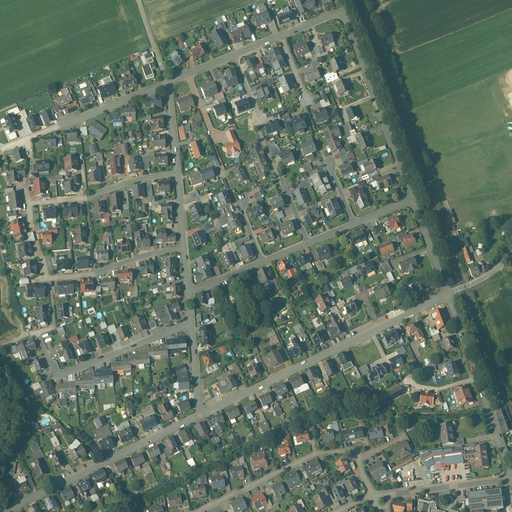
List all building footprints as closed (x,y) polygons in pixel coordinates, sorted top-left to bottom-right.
[(302,4),(300,0),(295,2),(301,16),(308,13),(308,12),(305,13),(302,4)] [(302,4),(305,13),(308,12),(316,9),(316,8),(313,1),(313,0),(302,4)] [(265,8),(260,10),(262,14),(254,18),(258,28),(264,25),(265,27),(268,26),(267,24),(270,23),(269,19),(266,13),(267,12),(265,8)] [(294,19),(298,17),(295,9),(292,10),(291,8),(288,9),(290,12),(294,19)] [(280,25),(294,20),(294,19),(290,12),(277,17),(280,25)] [(216,19),(221,32),(227,29),(224,21),(227,20),(225,15),(216,19)] [(247,20),(242,22),(244,28),(246,27),(248,32),(251,30),(247,20)] [(244,28),(238,30),(239,31),(242,40),(250,36),(248,32),(246,27),(244,28)] [(232,34),(231,35),(233,40),(235,44),(243,41),(242,40),(239,31),(232,34)] [(220,32),(211,37),(216,45),(217,45),(220,49),(219,50),(219,51),(228,46),(220,32)] [(330,34),(319,39),(323,47),(334,43),(330,34)] [(180,49),(184,47),(179,36),(175,37),(180,49)] [(202,45),(195,49),(200,58),(207,54),(204,48),(204,49),(202,45)] [(303,46),(294,50),(297,58),(309,53),(306,45),(302,46),(303,46)] [(321,47),(318,49),(317,47),(313,49),(315,55),(319,53),(320,55),(324,54),(321,47)] [(200,58),(195,49),(189,52),(191,56),(191,57),(193,61),(200,58)] [(278,49),(268,53),(269,55),(270,55),(272,60),(272,61),(281,57),(278,49)] [(185,62),(178,52),(171,56),(178,67),(185,62)] [(148,66),(142,68),(146,80),(154,77),(151,71),(156,69),(151,55),(145,57),(148,66)] [(272,61),(274,66),(273,66),(276,72),(285,68),(281,57),(272,61)] [(259,59),(261,65),(265,75),(268,73),(265,65),(262,58),(259,59)] [(261,65),(257,66),(255,59),(245,64),(252,82),(261,78),(260,76),(265,75),(261,65)] [(313,62),(311,63),(314,71),(317,70),(316,68),(320,66),(318,60),(313,62)] [(339,60),(330,63),(332,68),(334,73),(335,73),(343,69),(339,60)] [(223,80),(224,80),(223,80),(225,85),(227,89),(237,85),(234,77),(235,76),(233,70),(224,74),(226,79),(223,80)] [(314,71),(304,75),(308,84),(320,79),(317,70),(314,71)] [(127,77),(122,79),(123,81),(119,82),(122,91),(123,91),(136,86),(131,73),(126,75),(127,77)] [(334,73),(329,75),(329,74),(324,77),(327,84),(331,83),(338,80),(335,73),(334,73)] [(280,81),(279,81),(285,94),(294,90),(289,77),(280,81)] [(109,78),(104,80),(106,87),(97,90),(101,99),(115,94),(114,91),(113,86),(109,78)] [(223,79),(217,81),(219,87),(222,86),(225,85),(223,80),(224,80),(223,80),(223,79)] [(271,80),(264,83),(265,87),(266,86),(267,88),(273,86),(272,84),(271,80)] [(342,83),(336,85),(340,96),(351,92),(347,81),(342,83)] [(213,85),(201,90),(205,100),(211,97),(217,95),(217,94),(213,85)] [(265,87),(256,91),(261,103),(268,100),(267,97),(270,96),(267,88),(266,86),(265,87)] [(69,87),(64,89),(64,90),(66,89),(69,96),(72,95),(69,87)] [(64,90),(61,91),(64,98),(56,101),(59,109),(66,106),(69,105),(68,104),(72,102),(69,96),(66,89),(64,90)] [(89,89),(83,92),(86,97),(78,100),(81,107),(95,102),(93,98),(89,89)] [(221,92),(217,94),(217,95),(211,97),(214,103),(217,102),(224,99),(222,94),(221,92)] [(155,100),(145,101),(145,110),(160,108),(159,98),(155,99),(155,100)] [(189,98),(181,101),(177,102),(181,113),(188,110),(189,111),(190,110),(189,107),(192,106),(189,98)] [(241,102),(234,105),(238,115),(249,110),(245,101),(241,102)] [(213,109),(217,119),(226,115),(222,105),(219,106),(213,109)] [(354,109),(346,112),(350,122),(354,120),(358,118),(354,109)] [(134,110),(121,111),(121,115),(122,120),(131,119),(131,122),(135,121),(134,110)] [(325,110),(321,111),(320,110),(317,112),(318,112),(314,114),(317,124),(328,119),(325,110)] [(49,111),(41,114),(46,125),(53,122),(51,116),(49,111)] [(280,114),(275,115),(278,124),(280,128),(285,126),(280,114)] [(121,115),(111,115),(111,116),(112,124),(122,123),(122,120),(121,115)] [(288,115),(282,118),(285,124),(291,122),(288,115)] [(4,120),(7,127),(15,124),(12,116),(4,120)] [(36,117),(26,120),(28,124),(27,124),(29,128),(31,131),(40,127),(36,117)] [(162,118),(153,119),(153,127),(150,128),(150,131),(163,130),(162,118)] [(302,119),(291,123),(295,134),(295,133),(299,131),(299,132),(303,130),(306,129),(302,119)] [(107,131),(94,122),(87,131),(88,132),(89,131),(97,136),(95,138),(100,141),(107,131)] [(351,123),(346,125),(349,133),(354,130),(351,123)] [(15,124),(7,127),(10,135),(14,133),(18,132),(15,124)] [(278,124),(264,129),(268,139),(282,133),(280,128),(278,124)] [(333,128),(324,132),(329,146),(339,142),(336,136),(340,135),(337,128),(333,129),(333,128)] [(72,132),(71,132),(70,132),(70,133),(66,133),(67,142),(76,141),(76,135),(75,132),(73,132),(72,132)] [(17,139),(14,133),(10,135),(7,136),(10,142),(17,139)] [(235,142),(231,133),(226,135),(229,145),(235,142)] [(361,133),(354,136),(357,142),(358,142),(356,138),(362,136),(361,133)] [(371,149),(365,135),(362,136),(356,138),(358,142),(362,152),(371,149)] [(163,137),(153,138),(154,148),(158,147),(158,146),(164,146),(164,147),(163,137)] [(54,139),(42,140),(43,148),(55,147),(54,139)] [(198,142),(190,145),(196,160),(203,158),(198,142)] [(239,151),(235,142),(229,145),(225,146),(229,155),(239,151)] [(339,142),(329,146),(332,154),(342,150),(339,142)] [(274,143),(267,145),(270,151),(276,149),(278,148),(277,145),(275,146),(274,143)] [(312,143),(301,148),(305,157),(316,153),(315,150),(315,149),(312,143)] [(89,146),(91,154),(97,153),(95,144),(89,146)] [(257,144),(248,147),(251,153),(259,149),(257,144)] [(251,153),(250,153),(253,160),(252,160),(251,159),(247,161),(249,165),(254,163),(263,160),(262,156),(263,156),(260,149),(259,149),(251,153)] [(279,156),(276,149),(270,151),(273,158),(279,156)] [(345,150),(338,153),(340,159),(347,156),(345,150)] [(22,152),(13,155),(16,163),(24,161),(22,152)] [(290,152),(279,157),(283,166),(294,162),(290,152)] [(154,154),(142,157),(143,157),(143,164),(147,163),(154,162),(155,167),(155,166),(166,165),(166,166),(167,166),(165,156),(154,157),(154,154)] [(347,156),(340,159),(342,164),(349,161),(347,156)] [(140,160),(129,162),(129,166),(131,166),(132,172),(141,171),(140,164),(143,164),(143,157),(139,158),(140,160)] [(76,159),(64,160),(65,173),(77,172),(77,168),(76,159)] [(263,160),(254,163),(259,174),(263,173),(263,174),(264,174),(270,172),(268,167),(266,168),(263,160)] [(376,161),(364,166),(366,173),(367,175),(372,173),(380,170),(376,161)] [(47,162),(40,163),(39,165),(37,165),(37,164),(37,173),(38,173),(42,172),(42,171),(48,170),(48,172),(47,162)] [(119,164),(110,166),(111,177),(120,175),(119,164)] [(309,164),(302,166),(305,173),(312,170),(309,164)] [(350,165),(339,170),(342,178),(353,173),(350,165)] [(241,168),(232,172),(238,185),(247,181),(241,168)] [(99,169),(91,170),(92,174),(89,175),(90,185),(100,184),(99,174),(100,174),(99,169)] [(210,170),(199,175),(202,183),(214,178),(210,170)] [(17,174),(8,175),(8,177),(7,177),(7,182),(9,182),(9,185),(19,184),(18,178),(18,174),(17,174)] [(314,183),(316,188),(318,187),(322,196),(332,192),(324,174),(315,178),(317,182),(314,183)] [(199,175),(188,179),(192,187),(202,183),(199,175)] [(380,180),(376,181),(380,191),(392,186),(388,176),(380,180)] [(308,180),(302,182),(305,189),(311,187),(310,185),(308,181),(308,180)] [(34,182),(33,182),(34,186),(35,196),(41,196),(45,196),(45,195),(43,181),(34,182)] [(357,184),(360,190),(362,189),(363,190),(368,188),(365,181),(357,184)] [(168,183),(158,184),(158,192),(165,192),(165,194),(169,193),(168,183)] [(72,184),(65,185),(66,194),(75,193),(74,186),(74,184),(72,184)] [(135,189),(133,189),(134,189),(134,195),(133,195),(134,200),(144,199),(144,198),(143,199),(142,192),(143,192),(143,188),(135,189)] [(369,207),(365,199),(366,198),(363,190),(362,189),(360,190),(357,191),(356,188),(349,191),(354,204),(357,203),(361,211),(369,207)] [(303,190),(295,193),(299,203),(298,203),(300,207),(309,203),(303,190)] [(196,192),(188,196),(191,202),(199,199),(196,192)] [(13,195),(8,196),(9,204),(21,202),(20,194),(13,195)] [(225,194),(216,198),(221,209),(225,207),(229,206),(226,198),(227,198),(225,194)] [(199,199),(202,205),(197,206),(197,207),(208,202),(207,195),(199,199)] [(119,196),(110,197),(111,208),(112,215),(116,214),(120,214),(120,207),(120,204),(121,204),(121,201),(120,201),(119,199),(119,196)] [(273,202),(270,203),(273,211),(277,210),(284,207),(281,199),(279,199),(273,202)] [(330,203),(326,205),(331,217),(341,213),(340,213),(337,207),(338,207),(335,201),(330,203)] [(21,202),(9,204),(10,212),(15,211),(22,210),(21,202)] [(103,204),(94,205),(95,210),(92,210),(93,221),(101,220),(101,215),(104,215),(103,204)] [(170,205),(160,206),(161,215),(164,215),(164,223),(172,222),(171,214),(170,205)] [(75,207),(72,207),(72,206),(68,207),(65,208),(65,207),(64,208),(65,208),(65,211),(64,211),(65,218),(68,218),(68,219),(74,219),(74,217),(76,217),(77,217),(76,214),(78,214),(78,209),(76,210),(76,207),(76,206),(75,206),(75,207)] [(197,206),(188,209),(194,222),(202,218),(197,207),(197,206)] [(225,207),(221,209),(221,210),(217,212),(220,218),(228,215),(225,207)] [(261,207),(249,212),(253,220),(264,215),(261,207)] [(47,210),(47,209),(41,209),(42,214),(43,214),(44,221),(46,220),(46,221),(51,221),(51,220),(55,220),(55,219),(55,216),(55,211),(55,208),(50,209),(50,210),(47,210)] [(311,211),(303,214),(308,226),(316,223),(313,216),(316,215),(314,210),(312,211),(311,211)] [(452,210),(445,212),(450,226),(456,223),(452,210)] [(234,217),(225,220),(231,233),(240,229),(234,217)] [(396,218),(387,222),(388,224),(387,224),(388,227),(389,226),(391,230),(394,228),(395,231),(401,229),(396,218)] [(278,221),(272,223),(274,228),(275,228),(281,226),(279,220),(278,221)] [(23,222),(11,224),(11,225),(10,227),(11,230),(12,230),(12,232),(13,232),(24,230),(23,222)] [(212,222),(202,225),(205,232),(200,234),(201,234),(213,229),(212,222)] [(291,223),(280,228),(284,237),(295,232),(291,223)] [(381,225),(373,228),(377,237),(383,235),(382,232),(384,232),(381,225)] [(24,230),(13,232),(14,240),(15,239),(16,240),(19,240),(20,239),(26,238),(25,234),(25,230),(24,230)] [(80,231),(74,232),(75,235),(73,235),(74,241),(75,241),(76,245),(84,244),(86,244),(85,238),(85,231),(80,231)] [(165,231),(155,232),(156,239),(156,244),(156,245),(175,243),(174,235),(165,236),(165,231)] [(270,232),(259,236),(263,245),(268,243),(274,241),(271,234),(270,231),(270,232)] [(361,232),(351,237),(352,240),(355,246),(359,244),(366,241),(361,232)] [(32,233),(25,234),(26,238),(26,243),(34,242),(32,233)] [(48,234),(46,234),(46,233),(44,234),(43,234),(41,234),(42,245),(51,244),(50,235),(50,233),(48,234)] [(200,233),(191,237),(196,249),(205,245),(201,234),(200,234),(200,233)] [(147,238),(143,239),(142,234),(135,235),(136,240),(135,240),(137,250),(149,248),(147,238)] [(407,237),(403,239),(406,247),(415,243),(412,235),(407,237)] [(352,240),(348,243),(352,251),(360,246),(359,244),(355,246),(352,240)] [(237,241),(230,245),(232,252),(240,248),(240,250),(241,250),(237,241)] [(124,244),(117,246),(118,255),(123,254),(123,253),(129,252),(129,253),(130,253),(128,243),(124,243),(124,244)] [(390,244),(386,246),(386,245),(383,247),(379,249),(382,257),(394,253),(390,244)] [(102,253),(100,254),(100,247),(99,247),(99,248),(95,248),(96,254),(97,259),(97,263),(98,263),(97,262),(103,262),(108,262),(107,253),(104,253),(102,253)] [(240,250),(244,261),(252,258),(248,247),(241,250),(240,250)] [(327,247),(316,252),(320,262),(320,263),(321,263),(332,258),(327,247)] [(23,249),(18,249),(19,259),(30,258),(30,255),(31,255),(30,251),(29,251),(29,249),(29,248),(23,249)] [(473,262),(468,248),(463,250),(468,264),(473,262)] [(233,266),(229,255),(221,258),(225,269),(233,266)] [(310,264),(306,256),(298,260),(302,267),(310,264)] [(213,277),(205,258),(195,262),(200,274),(191,278),(194,285),(213,277)] [(86,259),(80,259),(80,261),(76,261),(77,270),(87,269),(87,267),(87,262),(86,259)] [(413,259),(399,265),(403,274),(408,271),(409,274),(418,270),(417,268),(417,267),(413,259)] [(166,262),(162,262),(163,271),(166,270),(174,269),(176,269),(175,261),(166,262)] [(60,262),(60,263),(56,263),(57,266),(57,271),(60,271),(61,272),(65,271),(68,270),(68,262),(64,262),(60,262)] [(286,262),(278,265),(282,275),(288,272),(290,271),(286,262)] [(321,263),(320,263),(320,262),(315,264),(319,272),(325,269),(321,263)] [(148,264),(139,265),(140,273),(149,272),(152,272),(151,263),(148,264)] [(371,263),(359,269),(363,277),(375,271),(371,263)] [(392,272),(387,263),(381,265),(386,275),(392,272)] [(34,264),(24,265),(23,265),(22,266),(22,270),(23,270),(24,270),(25,276),(25,277),(29,276),(30,277),(33,277),(33,276),(35,276),(36,276),(36,275),(34,264),(35,264),(34,264)] [(477,266),(476,264),(473,265),(474,267),(472,268),(471,266),(468,267),(469,269),(472,277),(485,272),(483,266),(477,268),(477,266)] [(357,267),(350,270),(352,276),(358,273),(356,270),(358,269),(357,267)] [(174,269),(166,270),(166,274),(167,274),(168,279),(175,279),(174,269)] [(267,270),(258,274),(263,286),(272,282),(267,270)] [(130,272),(118,273),(119,283),(131,282),(130,272)] [(421,280),(417,281),(411,283),(414,292),(418,290),(419,292),(423,291),(423,290),(423,289),(424,287),(428,286),(425,277),(420,279),(421,280)] [(347,279),(340,282),(344,290),(352,286),(348,278),(347,279)] [(278,280),(272,282),(273,284),(276,292),(283,289),(278,280)] [(113,281),(100,282),(101,288),(108,287),(108,290),(114,289),(113,281)] [(91,282),(80,283),(81,294),(91,293),(92,293),(92,288),(91,282)] [(72,283),(67,284),(68,284),(64,284),(65,295),(73,295),(72,283)] [(61,284),(57,285),(58,295),(58,296),(65,295),(64,284),(61,285),(61,284)] [(158,289),(157,289),(158,293),(170,288),(169,284),(158,289)] [(383,287),(373,291),(378,301),(390,295),(385,286),(385,285),(383,287)] [(35,286),(27,286),(28,298),(36,298),(35,287),(35,286)] [(35,287),(36,298),(36,299),(44,298),(42,286),(35,287)] [(179,287),(170,288),(171,293),(171,298),(180,297),(179,287)] [(332,300),(328,292),(323,295),(324,297),(326,297),(328,302),(332,300)] [(206,296),(197,296),(198,306),(206,306),(206,300),(206,296)] [(324,297),(316,302),(319,309),(321,310),(323,313),(331,308),(328,302),(326,297),(324,297)] [(352,303),(343,307),(347,315),(356,311),(352,303)] [(67,307),(57,308),(58,320),(68,319),(67,307)] [(170,307),(162,310),(162,309),(153,312),(156,320),(158,319),(161,327),(176,321),(174,316),(173,314),(180,312),(177,307),(173,307),(171,308),(170,307)] [(46,309),(36,310),(37,322),(38,322),(38,325),(47,323),(47,321),(48,321),(47,317),(48,317),(47,313),(46,309)] [(436,320),(444,316),(442,311),(430,315),(433,321),(436,320)] [(142,316),(132,320),(135,329),(133,330),(135,336),(148,331),(142,316)] [(444,316),(436,320),(437,324),(436,325),(438,330),(448,326),(444,316)] [(315,329),(322,326),(319,317),(312,320),(315,329)] [(335,317),(330,319),(334,328),(339,325),(335,317)] [(154,323),(152,322),(148,323),(151,330),(156,328),(154,323)] [(339,325),(334,328),(332,328),(333,329),(337,337),(340,335),(344,333),(340,325),(339,325)] [(415,325),(406,329),(410,336),(414,334),(417,341),(418,340),(423,338),(420,331),(421,331),(418,326),(416,327),(415,325)] [(112,326),(107,328),(110,336),(115,333),(112,326)] [(62,327),(56,329),(59,337),(65,334),(62,327)] [(125,328),(116,332),(120,342),(128,338),(125,331),(126,331),(125,328)] [(209,328),(200,329),(201,339),(210,338),(209,328)] [(333,329),(328,331),(332,339),(337,337),(333,329)] [(399,329),(393,331),(399,342),(402,340),(401,338),(403,337),(399,329)] [(393,331),(383,337),(388,347),(399,342),(393,331)] [(323,333),(311,338),(313,343),(314,343),(316,347),(326,342),(323,337),(325,337),(323,333)] [(105,336),(96,339),(101,349),(109,346),(105,336)] [(276,336),(269,340),(272,347),(279,343),(276,336)] [(86,338),(77,342),(79,346),(87,343),(86,338)] [(210,338),(201,339),(202,348),(211,347),(210,338)] [(452,338),(443,341),(443,342),(445,347),(447,352),(456,349),(452,338)] [(184,339),(178,339),(178,341),(166,342),(166,346),(167,351),(170,350),(178,349),(179,352),(186,351),(184,339)] [(26,344),(18,348),(24,362),(33,358),(30,352),(29,350),(34,348),(31,340),(25,342),(26,344)] [(300,345),(297,340),(292,342),(296,351),(290,354),(292,359),(299,356),(305,353),(301,345),(300,345)] [(79,346),(79,347),(80,350),(81,350),(83,356),(92,353),(88,343),(87,343),(79,346)] [(374,343),(368,346),(371,352),(372,354),(378,351),(374,343)] [(360,347),(356,349),(361,358),(371,352),(368,346),(367,344),(363,346),(363,345),(360,347)] [(254,345),(247,349),(251,357),(258,354),(254,345)] [(160,349),(148,350),(148,355),(148,358),(160,357),(161,359),(167,359),(167,351),(166,346),(159,347),(160,349)] [(224,346),(218,349),(221,355),(227,352),(224,346)] [(406,353),(403,348),(396,351),(398,357),(399,356),(400,359),(403,358),(402,355),(406,353)] [(69,350),(66,352),(63,353),(64,356),(63,357),(65,364),(73,360),(69,350)] [(277,352),(268,357),(273,368),(283,364),(277,352)] [(211,354),(203,358),(207,368),(214,365),(216,364),(211,354)] [(351,363),(347,354),(339,358),(343,366),(350,363),(351,363)] [(141,357),(133,358),(133,357),(129,357),(130,361),(130,367),(143,366),(143,368),(149,367),(148,358),(148,355),(141,356),(141,357)] [(398,357),(389,361),(394,370),(403,365),(400,359),(399,356),(398,357)] [(412,356),(407,359),(411,368),(413,367),(413,368),(414,367),(417,365),(412,356),(413,356),(412,356)] [(123,363),(111,364),(111,370),(112,373),(124,372),(124,374),(131,374),(130,367),(130,361),(123,362),(123,363)] [(37,363),(33,365),(36,372),(39,371),(40,372),(44,370),(41,362),(37,363)] [(330,362),(323,365),(328,377),(333,375),(331,371),(334,370),(330,362)] [(343,366),(341,367),(344,372),(350,369),(349,368),(352,366),(350,363),(343,366)] [(455,364),(446,366),(448,374),(445,375),(447,380),(459,376),(457,372),(456,372),(454,365),(455,364)] [(214,365),(207,368),(206,369),(208,375),(217,371),(214,365)] [(375,369),(379,378),(387,374),(385,370),(384,371),(381,365),(374,368),(375,369)] [(434,365),(423,368),(425,374),(436,371),(434,365)] [(183,366),(175,370),(178,376),(186,372),(183,366)] [(255,366),(247,370),(252,379),(260,375),(255,366)] [(367,373),(369,372),(366,366),(359,369),(363,377),(368,375),(367,373)] [(112,373),(111,370),(107,370),(107,368),(100,368),(101,371),(93,372),(93,375),(94,386),(113,384),(112,373)] [(314,369),(306,373),(311,382),(319,378),(314,369)] [(369,379),(371,384),(380,380),(379,378),(375,369),(369,372),(367,373),(368,375),(370,379),(369,379)] [(178,377),(178,381),(187,380),(187,373),(178,377)] [(93,375),(86,376),(86,378),(74,379),(75,383),(75,387),(87,386),(87,390),(90,389),(90,390),(94,390),(94,386),(93,375)] [(230,378),(218,384),(219,387),(217,389),(220,396),(228,392),(229,392),(236,389),(233,382),(232,383),(230,378)] [(300,378),(290,382),(294,390),(298,389),(297,388),(303,385),(300,378)] [(319,378),(311,382),(316,391),(321,389),(324,387),(321,381),(320,379),(319,380),(319,378)] [(178,381),(177,381),(178,392),(189,391),(188,380),(187,380),(178,381)] [(49,382),(40,386),(44,394),(40,396),(42,400),(54,395),(53,391),(49,382)] [(68,385),(56,386),(56,389),(57,396),(57,395),(64,394),(69,394),(69,396),(76,395),(75,387),(75,383),(68,383),(68,385)] [(284,385),(274,390),(278,398),(282,396),(288,393),(284,385)] [(154,390),(150,392),(151,395),(163,391),(161,386),(158,387),(158,386),(153,388),(154,390)] [(401,387),(383,396),(386,403),(404,394),(401,387)] [(460,390),(456,391),(455,392),(457,399),(470,394),(469,393),(468,393),(466,388),(460,390)] [(435,395),(422,393),(420,405),(433,406),(442,404),(438,394),(435,395)] [(470,394),(457,399),(459,403),(458,404),(459,407),(473,402),(470,394)] [(268,395),(259,400),(263,408),(267,406),(266,405),(272,402),(268,395)] [(186,402),(177,407),(181,415),(190,410),(186,402)] [(252,403),(243,408),(247,416),(251,414),(251,413),(256,410),(252,403)] [(150,406),(142,410),(143,412),(143,411),(144,409),(145,409),(148,414),(153,411),(150,406)] [(166,406),(158,410),(160,415),(169,411),(166,406)] [(236,409),(226,414),(230,422),(234,420),(234,419),(239,416),(236,409)] [(160,415),(164,423),(172,419),(169,412),(169,411),(160,415)] [(511,429),(505,411),(497,414),(499,420),(498,421),(499,423),(500,426),(500,427),(501,429),(502,429),(504,434),(511,430),(511,429)] [(220,428),(218,428),(218,427),(224,424),(220,416),(210,421),(210,422),(212,426),(217,435),(217,434),(218,435),(221,434),(221,432),(222,432),(220,428)] [(102,418),(94,421),(98,428),(105,425),(102,418)] [(152,418),(139,424),(144,433),(148,431),(147,429),(156,425),(152,418)] [(265,421),(258,425),(262,432),(269,429),(265,421)] [(202,424),(194,428),(196,433),(197,432),(200,439),(208,435),(202,424)] [(452,425),(442,426),(442,430),(440,430),(442,445),(454,444),(454,443),(452,425)] [(104,426),(94,431),(98,439),(108,434),(104,426)] [(128,429),(117,435),(121,444),(133,438),(128,429)] [(361,429),(355,430),(356,431),(343,433),(345,442),(363,438),(362,432),(361,429)] [(381,429),(369,431),(371,440),(383,437),(381,429)] [(187,431),(179,435),(182,441),(184,446),(192,442),(187,431)] [(332,431),(322,434),(324,443),(334,440),(333,433),(332,431)] [(307,432),(295,435),(296,441),(301,440),(302,443),(309,441),(307,432)] [(53,447),(59,445),(55,436),(49,438),(53,447)] [(214,438),(208,441),(211,447),(217,444),(214,438)] [(109,439),(98,444),(102,453),(113,448),(109,439)] [(171,439),(164,443),(167,449),(166,449),(170,456),(174,454),(172,451),(176,449),(171,439)] [(37,443),(30,446),(33,454),(40,450),(37,443)] [(405,443),(396,448),(395,448),(392,450),(397,459),(403,455),(404,458),(410,454),(407,449),(409,448),(405,443)] [(286,446),(278,448),(279,451),(278,452),(279,454),(280,454),(280,456),(290,454),(288,446),(288,445),(286,446)] [(156,448),(146,453),(152,464),(157,461),(155,458),(160,455),(156,448)] [(485,448),(473,449),(474,451),(475,459),(476,466),(480,465),(481,468),(488,467),(485,448)] [(166,449),(161,452),(165,458),(170,456),(166,449)] [(455,450),(454,450),(443,452),(445,464),(463,462),(463,461),(462,453),(462,449),(461,449),(455,450)] [(77,450),(69,454),(73,462),(81,458),(77,450)] [(269,451),(263,453),(263,456),(264,456),(265,461),(271,459),(269,451)] [(462,453),(463,461),(475,459),(474,451),(462,453)] [(443,452),(430,453),(420,459),(426,470),(430,468),(435,465),(445,464),(443,452)] [(57,457),(55,454),(54,454),(51,456),(52,459),(50,460),(55,471),(64,467),(59,456),(57,457)] [(140,456),(130,460),(135,469),(138,467),(138,466),(144,463),(140,456)] [(263,456),(251,459),(253,468),(259,467),(259,468),(266,467),(265,461),(264,456),(263,456)] [(411,458),(391,469),(393,471),(412,461),(411,458)] [(345,460),(336,464),(338,468),(338,469),(339,470),(341,475),(346,472),(345,471),(349,469),(345,460)] [(39,461),(35,463),(37,468),(33,470),(38,479),(47,475),(43,467),(43,468),(39,461)] [(124,462),(114,466),(115,468),(118,474),(122,472),(121,472),(127,469),(124,462)] [(308,467),(301,470),(302,473),(306,480),(308,479),(310,480),(314,478),(314,476),(322,472),(317,462),(310,466),(309,465),(308,467)] [(381,463),(370,470),(376,480),(385,475),(384,474),(386,473),(383,468),(381,463)] [(245,464),(240,465),(240,468),(241,468),(242,474),(248,472),(245,464)] [(393,473),(388,465),(383,468),(386,473),(384,474),(385,475),(386,477),(393,473)] [(240,468),(232,470),(233,474),(231,474),(232,480),(243,478),(242,474),(241,468),(240,468)] [(102,472),(92,477),(93,479),(96,485),(97,485),(100,483),(100,482),(106,480),(102,472)] [(295,473),(284,478),(289,488),(294,486),(293,484),(296,483),(297,485),(300,483),(297,476),(295,473)] [(302,473),(297,476),(300,483),(301,485),(306,482),(306,480),(302,473)] [(399,476),(396,477),(397,480),(391,483),(392,487),(399,484),(398,482),(401,481),(399,476)] [(221,478),(210,480),(213,490),(224,488),(222,481),(222,482),(221,478)] [(30,479),(25,481),(26,483),(26,482),(30,490),(34,488),(30,479)] [(345,484),(349,493),(358,489),(354,480),(347,483),(345,484)] [(18,486),(16,483),(11,485),(17,496),(30,490),(26,482),(26,483),(18,486)] [(86,482),(77,487),(81,495),(85,493),(84,492),(90,489),(86,482)] [(280,485),(276,486),(276,487),(276,488),(275,488),(274,489),(273,489),(273,488),(272,488),(272,487),(270,488),(273,493),(276,498),(285,494),(280,485)] [(203,487),(192,489),(193,495),(194,495),(195,499),(205,497),(203,487)] [(270,488),(264,491),(267,496),(273,493),(270,488)] [(327,488),(322,490),(323,494),(324,494),(325,498),(331,495),(327,488)] [(341,491),(340,488),(332,491),(336,500),(337,502),(342,500),(345,499),(344,498),(345,498),(341,491)] [(70,490),(60,495),(64,503),(68,501),(68,500),(74,497),(70,490)] [(501,490),(468,495),(469,511),(482,511),(483,511),(485,511),(486,511),(488,511),(489,511),(491,511),(492,511),(492,510),(500,509),(503,509),(503,508),(503,506),(503,505),(502,502),(502,498),(502,497),(501,497),(501,494),(501,491),(501,490)] [(323,494),(313,499),(319,511),(329,506),(325,498),(324,494),(323,494)] [(96,495),(90,498),(93,504),(99,500),(96,495)] [(261,495),(257,497),(258,498),(251,501),(256,510),(256,509),(262,506),(265,505),(266,505),(265,503),(261,495)] [(179,496),(167,499),(168,505),(170,504),(171,508),(181,506),(181,503),(179,496)] [(52,498),(44,502),(47,508),(49,511),(57,508),(52,498)] [(241,499),(235,502),(235,503),(234,503),(233,503),(230,505),(232,509),(233,511),(239,511),(246,509),(241,499)] [(273,508),(269,501),(265,503),(266,505),(265,505),(268,511),(273,508)] [(440,511),(436,511),(437,509),(435,509),(437,504),(431,502),(431,504),(419,501),(418,505),(419,506),(418,511),(454,511),(450,511),(440,511)] [(412,502),(407,502),(402,503),(401,504),(404,504),(404,505),(404,508),(407,508),(407,511),(412,511),(412,502)]
